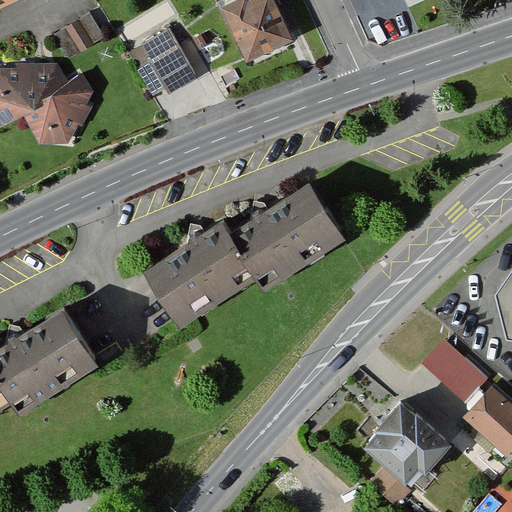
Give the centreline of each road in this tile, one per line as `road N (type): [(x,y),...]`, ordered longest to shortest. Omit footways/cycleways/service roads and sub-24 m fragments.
road 1 (tertiary): [(193,511),(401,282),(511,185)]
road 2 (secondary): [(0,237),(185,152),(364,86)]
road 3 (secondary): [(364,86),(511,36)]
